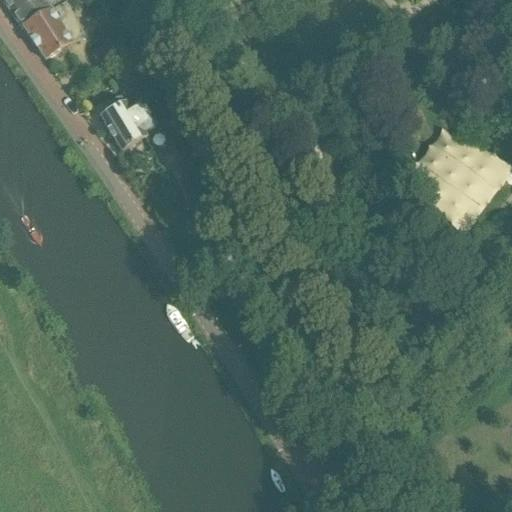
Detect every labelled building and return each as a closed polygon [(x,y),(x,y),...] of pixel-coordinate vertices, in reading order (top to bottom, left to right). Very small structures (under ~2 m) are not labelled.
[(0,0),(0,1),(10,16),(39,0),(0,0)] [(39,0),(10,16),(23,31),(79,0),(39,0)] [(66,8),(23,31),(23,32),(24,33),(30,43),(29,44),(35,52),(36,51),(43,61),(42,61),(43,62),(44,62),(44,63),(71,47),(84,39),(66,8)] [(110,46),(91,56),(98,69),(116,58),(110,46)] [(132,116),(125,106),(123,107),(120,102),(110,108),(113,113),(100,121),(101,122),(100,122),(101,124),(102,123),(108,133),(106,134),(112,143),(113,142),(119,153),(119,154),(120,154),(120,155),(145,140),(144,138),(156,132),(143,111),(132,116)] [(473,176),(461,165),(451,177),(463,188),(473,176)]
